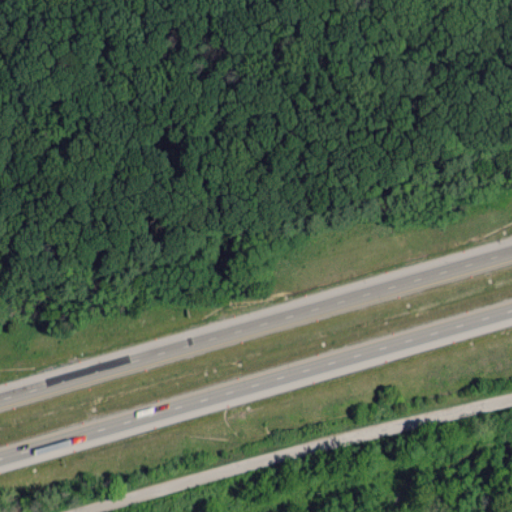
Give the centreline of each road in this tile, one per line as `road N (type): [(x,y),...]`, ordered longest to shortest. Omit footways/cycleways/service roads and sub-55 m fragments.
road 1 (motorway): [(0,460),(511,309)]
road 2 (motorway): [(511,252),(0,399)]
road 3 (residential): [(89,511),(495,403)]
